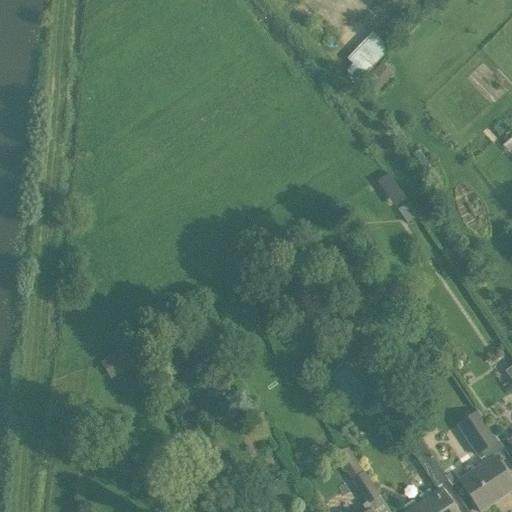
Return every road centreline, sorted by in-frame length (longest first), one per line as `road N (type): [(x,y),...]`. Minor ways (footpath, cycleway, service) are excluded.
road 1 (track): [(19,511),(62,0)]
road 2 (track): [(511,333),(346,75)]
